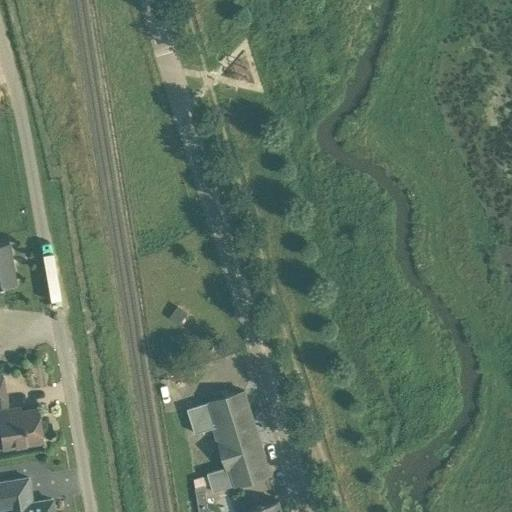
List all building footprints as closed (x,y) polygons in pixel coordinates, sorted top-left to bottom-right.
[(0,241),(0,285),(15,283),(8,240),(0,241)] [(270,474),(244,390),(211,400),(188,407),(195,432),(215,426),(227,467),(231,466),(237,484),(270,474)] [(0,410),(0,431),(3,447),(42,440),(37,408),(20,410),(20,407),(0,410)] [(227,483),(222,465),(208,469),(213,487),(227,483)] [(27,496),(31,495),(28,477),(0,481),(0,508),(13,506),(13,511),(54,511),(52,498),(28,502),(27,496)] [(195,487),(199,511),(209,511),(205,486),(195,487)] [(242,492),(232,494),(237,511),(246,508),(242,492)] [(247,509),(248,511),(282,511),(279,499),(247,509)]
